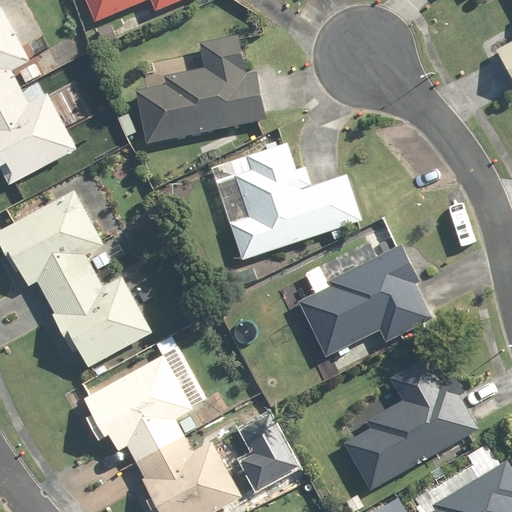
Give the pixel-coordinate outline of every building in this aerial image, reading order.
[(85,0),(95,23),(150,0),(155,13),(186,0),(85,0)] [(0,168),(7,164),(16,182),(77,151),(48,95),(28,105),(11,71),(31,61),(3,5),(0,6),(0,168)] [(238,38),(201,45),(206,70),(166,77),(168,89),(138,94),(147,145),(266,122),(257,72),(245,74),(238,38)] [(511,41),(492,52),(511,90),(511,41)] [(214,169),(243,260),(364,222),(349,175),(313,187),(307,168),(294,172),(286,146),(275,149),(214,169)] [(0,241),(26,287),(38,280),(89,369),(153,333),(122,278),(106,287),(87,254),(103,244),(77,197),(0,241)] [(316,267),(325,284),(327,288),(299,302),(327,357),(380,330),(387,342),(432,319),(413,283),(421,280),(402,244),(378,256),(370,240),(316,267)] [(217,511),(245,497),(213,441),(194,452),(176,420),(196,409),(166,356),(163,357),(84,402),(113,455),(127,447),(155,496),(147,500),(153,511),(217,511)] [(426,360),(396,377),(409,401),(371,423),(376,431),(349,445),(374,490),(481,430),(452,377),(440,384),(426,360)] [(287,371),(266,382),(278,405),(299,394),(287,371)] [(511,511),(511,468),(508,461),(434,506),(436,510),(433,511),(511,511)] [(407,511),(399,498),(372,511),(407,511)]
